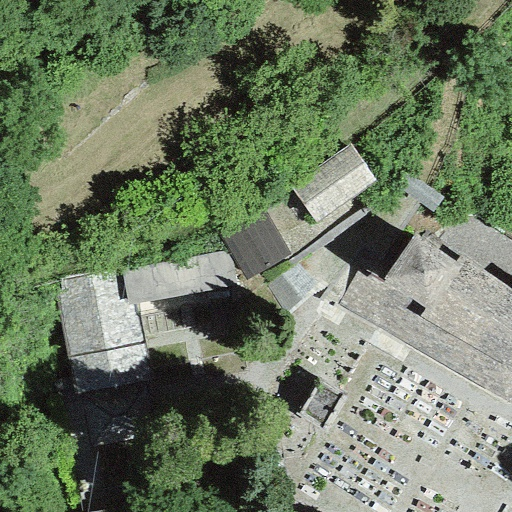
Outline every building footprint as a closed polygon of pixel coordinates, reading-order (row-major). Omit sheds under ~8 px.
[(314,190),(376,147),(349,109),(288,152),(314,190)] [(317,238),(378,213),(363,175),(301,199),(317,238)] [(249,243),(288,219),(265,182),(226,207),(249,243)] [(328,272),(511,371),(511,254),(455,224),(414,201),(392,243),(355,223),(328,272)] [(229,217),(125,236),(132,270),(236,251),(229,217)] [(121,235),(53,250),(77,357),(146,341),(121,235)]
